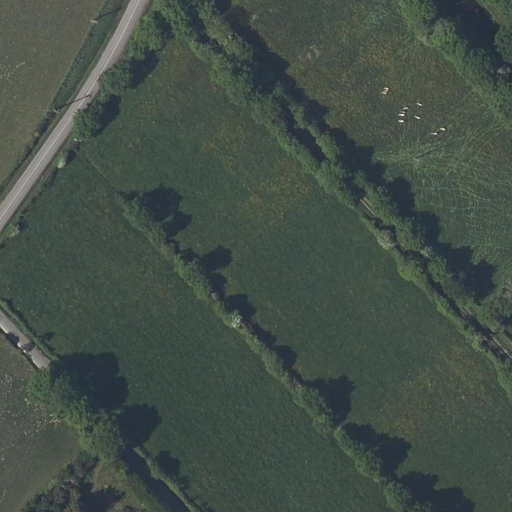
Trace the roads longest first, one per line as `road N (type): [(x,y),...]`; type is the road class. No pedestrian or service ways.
road 1 (track): [(511,365),(380,213),(173,0)]
road 2 (unclassified): [(182,511),(0,316)]
road 3 (tertiary): [(138,0),(90,90),(0,222)]
